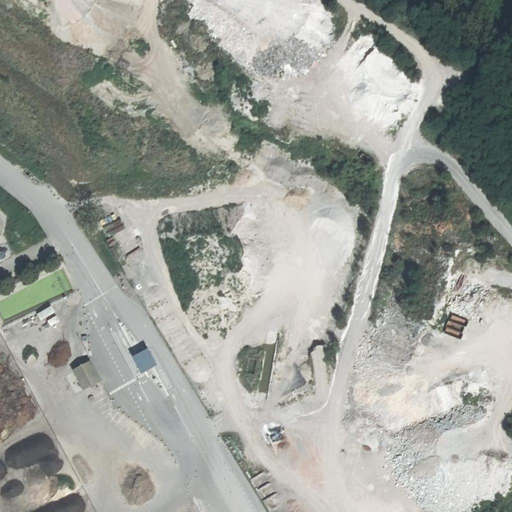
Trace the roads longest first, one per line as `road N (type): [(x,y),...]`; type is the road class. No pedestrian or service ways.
road 1 (unknown): [(120,154),(129,200),(221,395),(256,415),(338,395)]
road 2 (unknown): [(338,395),(392,176),(411,135)]
road 3 (unknown): [(411,135),(432,70),(412,41),(357,0)]
road 4 (unknown): [(411,135),(460,163),(511,234)]
road 5 (unknown): [(370,511),(339,432),(338,395)]
